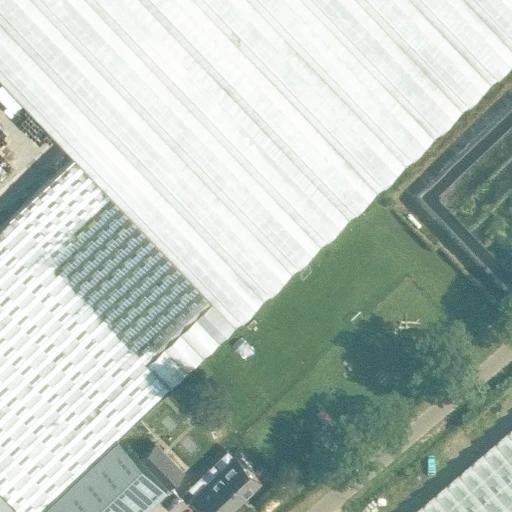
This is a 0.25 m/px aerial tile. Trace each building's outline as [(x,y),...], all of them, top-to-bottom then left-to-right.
[(511,0),(0,0),(0,76),(75,155),(10,217),(169,383),(511,56),(511,0)] [(10,217),(0,226),(0,487),(23,511),(33,511),(169,383),(10,217)] [(35,511),(141,511),(166,488),(116,435),(35,511)] [(511,511),(511,439),(426,511),(511,511)] [(141,457),(169,486),(183,472),(155,443),(141,457)] [(252,467),(244,459),(241,456),(239,458),(236,455),(194,496),(210,511),(227,511),(260,480),(250,470),(252,467)] [(0,511),(23,511),(0,487),(0,511)]
